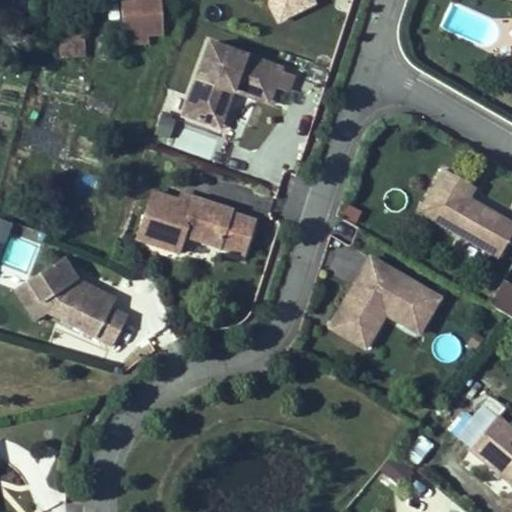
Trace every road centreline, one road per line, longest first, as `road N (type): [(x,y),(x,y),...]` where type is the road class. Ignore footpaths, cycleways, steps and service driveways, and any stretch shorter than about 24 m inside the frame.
road 1 (residential): [(373,63),(274,333),(212,352),(160,382),(115,425),(105,511)]
road 2 (residential): [(511,141),(373,63)]
